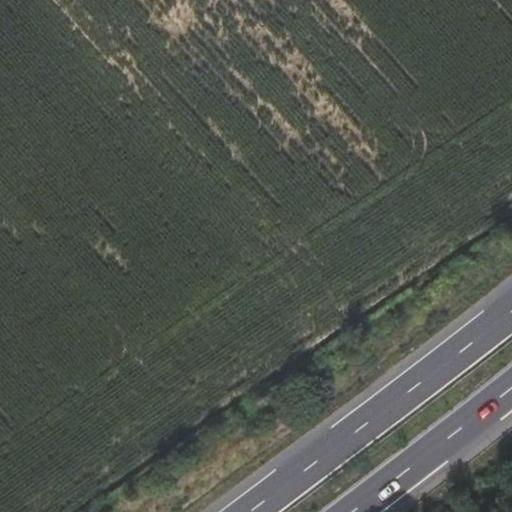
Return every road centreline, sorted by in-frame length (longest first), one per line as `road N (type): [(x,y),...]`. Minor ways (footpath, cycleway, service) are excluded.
road 1 (trunk): [(511,309),(245,511)]
road 2 (trunk): [(348,511),(511,381)]
